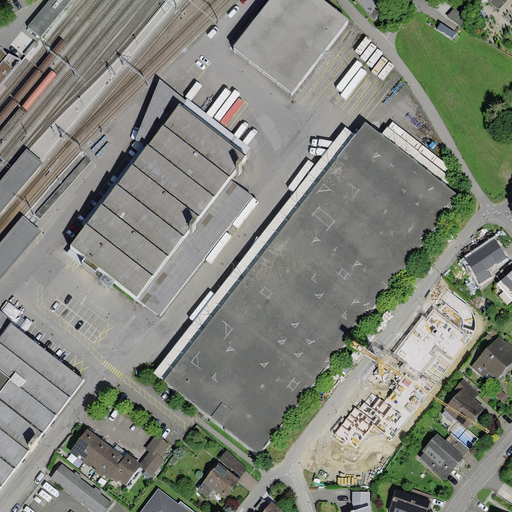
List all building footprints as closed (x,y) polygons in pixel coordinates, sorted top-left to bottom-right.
[(50,0),(27,29),(39,40),(71,0),(50,0)] [(314,0),(273,0),(233,52),(291,97),(347,25),(314,0)] [(383,10),(374,0),(355,0),(372,19),(383,10)] [(485,0),(494,8),(501,0),(485,0)] [(0,51),(0,87),(18,65),(5,57),(0,51)] [(146,154),(68,254),(135,306),(243,167),(178,115),(184,108),(160,88),(158,87),(134,146),(135,147),(146,154)] [(368,131),(165,389),(261,462),(464,204),(368,131)] [(87,157),(36,215),(40,219),(92,161),(87,157)] [(495,244),(468,262),(479,280),(506,261),(495,244)] [(511,274),(500,286),(511,298),(511,274)] [(433,305),(395,353),(407,363),(404,367),(418,378),(434,357),(429,353),(435,346),(453,359),(466,343),(462,340),(468,333),(433,305)] [(0,487),(53,419),(33,403),(56,373),(5,334),(0,340),(0,487)] [(511,359),(493,343),(466,372),(479,383),(484,380),(491,385),(507,367),(511,371),(511,370),(511,359)] [(450,401),(440,413),(464,431),(479,413),(469,403),(474,399),(457,385),(446,398),(450,401)] [(371,387),(333,435),(345,444),(341,449),(355,459),(372,438),(367,434),(373,427),(390,441),(403,424),(400,421),(406,414),(371,387)] [(88,435),(75,453),(124,488),(137,470),(88,435)] [(146,448),(151,452),(140,466),(152,476),(165,459),(161,456),(169,445),(156,435),(146,448)] [(434,437),(415,460),(441,481),(460,461),(434,437)] [(62,467),(51,479),(91,511),(110,511),(115,506),(62,467)] [(219,467),(200,490),(209,498),(215,490),(225,498),(238,482),(219,467)] [(396,490),(388,511),(423,511),(427,502),(396,490)] [(185,511),(159,492),(143,511),(185,511)] [(347,511),(371,511),(369,505),(369,494),(354,493),(353,510),(347,511)] [(285,511),(274,503),(267,511),(285,511)]
